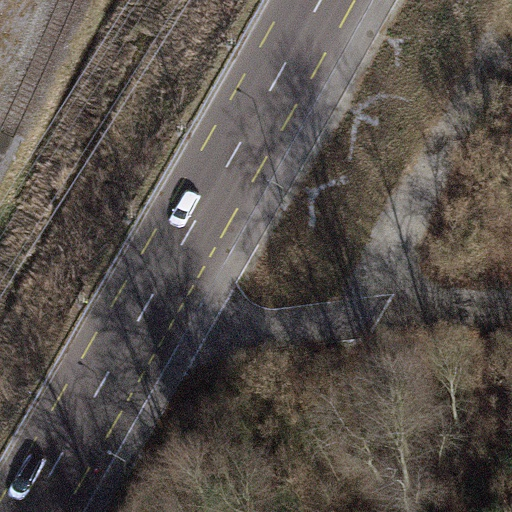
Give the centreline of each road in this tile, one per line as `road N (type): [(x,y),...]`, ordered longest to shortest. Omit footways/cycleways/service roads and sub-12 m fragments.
road 1 (secondary): [(31,511),(323,0)]
road 2 (track): [(149,305),(204,324),(355,328),(511,313)]
